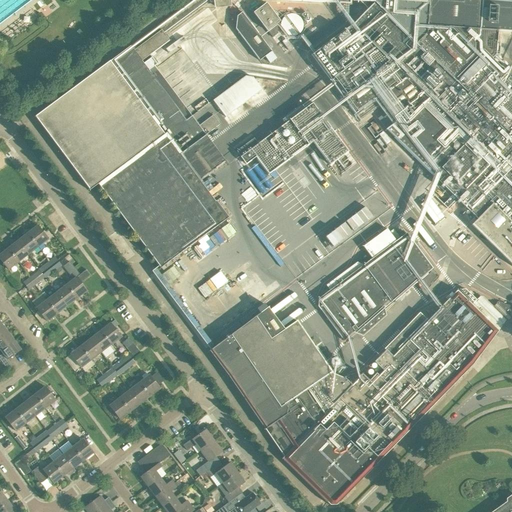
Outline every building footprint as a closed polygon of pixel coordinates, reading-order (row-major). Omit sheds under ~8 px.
[(98,184),(160,268),(226,219),(200,184),(228,166),(205,135),(220,124),(213,115),(199,126),(149,60),(147,62),(144,64),(142,61),(169,41),(163,33),(207,0),(213,0),(214,6),(231,3),(230,0),(283,0),(338,3),(338,4),(349,4),(350,1),(359,1),(362,5),(360,7),(365,12),(352,25),(311,55),(360,121),(379,106),(392,124),(385,130),(386,131),(387,130),(433,175),(438,181),(429,190),(449,210),(458,201),(477,219),(471,225),(511,265),(511,88),(510,91),(504,85),(506,84),(510,88),(511,85),(511,79),(491,58),(494,56),(496,31),(511,31),(511,0),(191,0),(130,46),(35,117),(89,190),(98,184)] [(279,22),(266,3),(262,6),(260,3),(252,10),(253,13),(267,31),(272,38),(277,34),(277,25),(276,24),(279,22)] [(276,58),(271,52),(242,12),(237,16),(235,29),(259,61),(265,57),(269,63),(276,58)] [(291,36),(293,36),(295,36),(296,35),(298,34),(299,33),(300,31),(301,30),(302,28),(302,26),(302,24),(302,22),(301,21),(300,19),(299,18),(298,16),(296,15),(294,15),(293,14),(291,14),(289,15),(287,15),(286,16),(284,17),(283,18),(282,20),(281,22),(281,23),(280,25),(281,27),(281,29),(282,31),(283,32),(284,34),(286,35),(287,35),(289,36),(291,36)] [(190,21),(178,30),(185,39),(197,30),(190,21)] [(225,117),(262,90),(252,77),(245,77),(213,100),(225,117)] [(330,166),(349,153),(312,103),(258,144),(254,138),(236,151),(240,157),(239,158),(245,165),(255,158),(268,175),(313,142),(330,166)] [(347,158),(341,162),(346,169),(352,165),(347,158)] [(355,181),(361,177),(357,171),(351,174),(355,181)] [(456,216),(463,208),(458,204),(451,212),(456,216)] [(353,233),(373,218),(366,208),(346,223),(353,233)] [(332,248),(352,234),(345,224),(325,238),(332,248)] [(28,234),(39,247),(49,239),(39,226),(28,234)] [(305,269),(327,252),(312,232),(284,253),(299,273),(305,268),(305,269)] [(326,285),(330,290),(318,299),(318,307),(343,341),(383,306),(384,310),(392,304),(421,278),(432,268),(406,233),(394,242),(385,249),(376,237),(363,246),(372,258),(340,282),(336,277),(326,285)] [(29,255),(39,247),(28,234),(18,241),(29,255)] [(19,263),(29,255),(18,241),(8,249),(19,263)] [(0,258),(9,270),(19,263),(8,249),(0,255),(0,258)] [(49,261),(52,265),(58,260),(55,256),(49,261)] [(42,272),(52,265),(49,261),(39,268),(42,272)] [(55,271),(57,274),(62,270),(60,267),(61,265),(59,262),(52,267),(55,271)] [(67,285),(77,299),(87,291),(80,283),(76,278),(75,277),(79,274),(69,262),(63,267),(73,280),(67,285)] [(215,270),(217,272),(227,265),(225,262),(215,270)] [(45,278),(55,271),(52,267),(43,274),(44,274),(43,275),(45,278)] [(42,273),(42,272),(39,268),(38,269),(38,270),(30,277),(33,281),(42,274),(42,273)] [(86,270),(76,278),(80,283),(90,275),(86,270)] [(426,288),(436,277),(430,272),(420,282),(426,288)] [(48,281),(45,278),(43,275),(44,274),(43,274),(42,274),(33,281),(33,282),(35,285),(42,280),(44,283),(48,281)] [(201,285),(208,280),(205,275),(198,281),(201,285)] [(26,287),(33,282),(33,281),(30,277),(29,277),(30,278),(24,283),(26,287)] [(67,307),(77,299),(67,285),(57,293),(67,307)] [(257,310),(207,347),(230,378),(284,456),(281,458),(329,505),(336,505),(474,363),(498,331),(471,305),(476,300),(465,289),(461,289),(458,292),(456,290),(427,320),(419,312),(384,349),(385,351),(374,362),(383,371),(379,376),(376,373),(369,381),(362,374),(360,375),(361,376),(352,386),(345,379),(345,378),(345,377),(343,379),(335,375),(337,374),(341,369),(334,358),(326,363),(296,320),(292,323),(283,329),(267,308),(265,309),(260,313),(257,310)] [(57,314),(67,307),(57,293),(47,300),(57,314)] [(510,315),(511,312),(511,307),(510,306),(498,301),(493,307),(481,295),(471,305),(498,331),(506,320),(507,321),(511,317),(510,315)] [(47,322),(57,314),(47,300),(37,308),(47,322)] [(111,345),(121,337),(110,324),(100,331),(111,345)] [(116,351),(111,345),(100,331),(90,339),(101,353),(106,349),(109,353),(112,351),(113,354),(116,351)] [(0,348),(2,351),(14,341),(8,333),(0,338),(0,348)] [(91,360),(101,353),(90,339),(81,347),(91,360)] [(14,341),(2,351),(4,354),(0,356),(0,359),(6,367),(11,364),(8,360),(21,350),(14,341)] [(129,352),(132,356),(139,351),(132,342),(125,347),(129,352)] [(81,368),(91,360),(81,347),(71,354),(81,368)] [(121,359),(125,363),(131,358),(127,354),(121,359)] [(115,371),(125,363),(121,359),(112,366),(115,371)] [(125,365),(128,368),(134,363),(131,359),(125,365)] [(119,375),(128,368),(125,365),(116,372),(115,371),(115,372),(117,375),(118,375),(119,375)] [(115,371),(112,366),(111,367),(111,368),(102,375),(106,379),(115,372),(115,371)] [(116,377),(117,375),(115,372),(106,379),(105,379),(108,383),(116,377)] [(99,384),(105,379),(106,379),(102,375),(95,380),(99,384)] [(139,383),(150,396),(160,389),(149,375),(139,383)] [(102,388),(108,383),(105,379),(99,384),(102,388)] [(140,404),(150,396),(139,383),(129,390),(140,404)] [(35,395),(45,408),(56,400),(45,386),(35,395)] [(130,412),(140,404),(129,390),(119,398),(130,412)] [(36,416),(45,408),(35,395),(25,402),(36,416)] [(120,420),(130,412),(119,398),(109,406),(120,420)] [(26,424),(36,416),(25,402),(15,410),(26,424)] [(15,410),(5,418),(16,431),(26,424),(15,410)] [(58,428),(60,427),(57,422),(47,430),(50,434),(58,428)] [(58,428),(61,432),(68,426),(65,423),(60,427),(58,428)] [(52,439),(61,432),(58,428),(50,434),(48,435),(49,436),(48,436),(51,440),(53,439),(52,439)] [(48,435),(50,434),(47,430),(46,431),(46,430),(37,437),(40,441),(48,435)] [(200,451),(214,440),(206,430),(192,440),(192,438),(183,445),(187,451),(195,445),(200,451)] [(23,450),(27,447),(18,435),(14,438),(23,450)] [(42,448),(51,440),(48,436),(39,444),(42,448)] [(33,447),(40,441),(37,437),(30,443),(33,447)] [(73,447),(83,461),(93,453),(83,439),(73,447)] [(200,476),(216,464),(220,462),(216,456),(222,451),(214,440),(200,451),(208,462),(195,471),(200,476)] [(26,460),(42,448),(39,444),(23,456),(26,460)] [(155,449),(163,459),(169,455),(161,444),(155,449)] [(73,468),(83,461),(73,447),(63,454),(73,468)] [(157,464),(159,463),(163,459),(155,449),(149,453),(157,464)] [(152,468),(157,464),(149,453),(143,458),(152,468)] [(73,468),(63,454),(53,462),(64,476),(67,473),(69,476),(75,471),(73,469),(73,468)] [(186,460),(182,455),(177,459),(181,464),(186,460)] [(145,473),(152,468),(143,458),(137,462),(145,473)] [(23,459),(16,464),(20,470),(24,467),(25,462),(23,459)] [(54,484),(64,476),(53,462),(43,469),(40,465),(35,469),(30,463),(27,466),(31,472),(40,483),(48,477),(54,484)] [(222,484),(237,472),(230,462),(220,470),(216,464),(200,476),(202,480),(208,475),(210,478),(215,474),(222,484)] [(160,478),(166,474),(160,467),(161,466),(159,463),(157,464),(152,468),(145,473),(140,477),(148,487),(160,478)] [(228,503),(233,499),(235,498),(231,493),(245,482),(237,472),(222,484),(229,493),(224,497),(228,503)] [(155,497),(174,483),(172,481),(165,485),(160,478),(148,487),(155,497)] [(163,507),(175,498),(170,492),(176,487),(174,483),(155,497),(163,507)] [(0,507),(8,502),(1,491),(0,491),(0,507)] [(233,499),(228,503),(224,506),(228,511),(249,511),(261,503),(253,493),(237,504),(233,499)] [(511,511),(511,494),(506,499),(506,502),(491,511),(511,511)] [(87,511),(98,511),(112,502),(108,498),(104,501),(100,496),(84,508),(87,511)] [(175,498),(163,507),(166,511),(190,511),(193,510),(187,501),(180,505),(175,498)] [(8,502),(0,507),(0,511),(15,511),(16,511),(8,502)] [(111,511),(111,510),(115,507),(112,502),(98,511),(111,511)]
